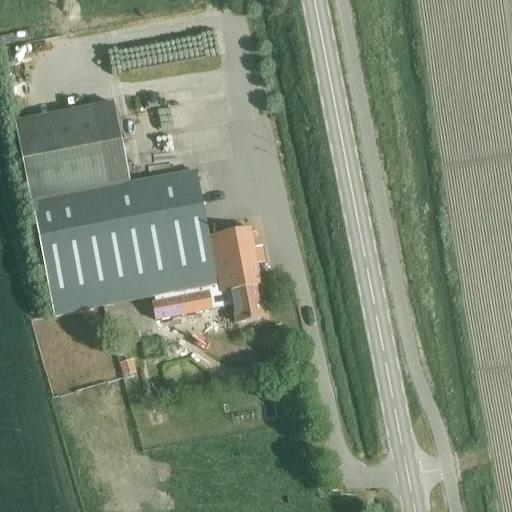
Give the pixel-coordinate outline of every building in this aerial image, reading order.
[(174,80),(149,83),(151,100),(141,101),(143,118),(160,116),(159,110),(214,104),(213,95),(176,99),(174,80)] [(29,99),(45,193),(152,175),(137,81),(29,99)] [(218,285),(207,238),(194,172),(129,185),(31,205),(53,317),(218,285)] [(207,238),(218,285),(220,294),(230,292),(236,324),(264,319),(258,287),(260,287),(249,229),(207,238)] [(170,320),(218,310),(215,294),(190,299),(190,297),(166,302),(170,320)] [(122,380),(135,377),(131,362),(118,366),(122,380)]
